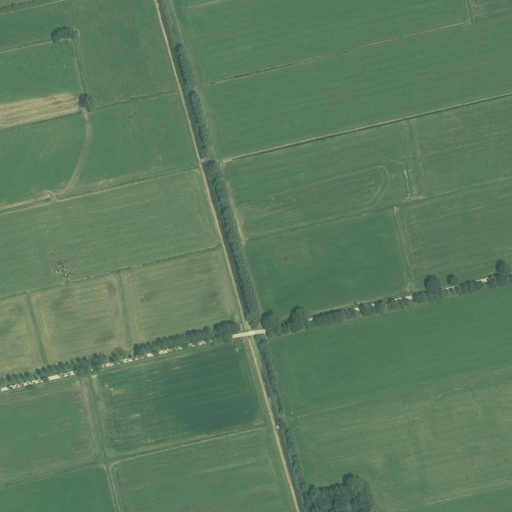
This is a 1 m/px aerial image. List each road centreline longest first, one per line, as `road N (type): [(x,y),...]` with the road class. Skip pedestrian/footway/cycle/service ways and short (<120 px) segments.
road 1 (track): [(246,334),(511,274)]
road 2 (track): [(0,390),(246,334)]
